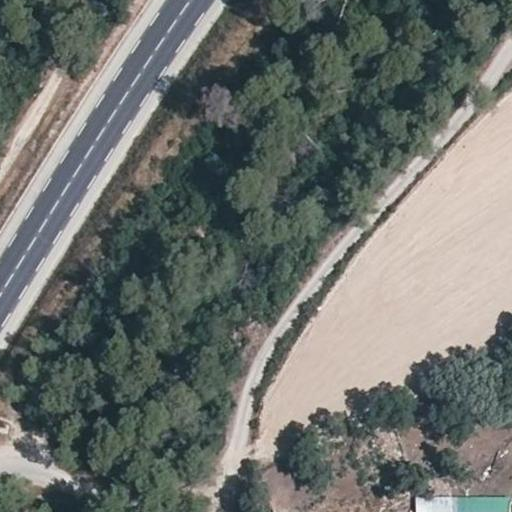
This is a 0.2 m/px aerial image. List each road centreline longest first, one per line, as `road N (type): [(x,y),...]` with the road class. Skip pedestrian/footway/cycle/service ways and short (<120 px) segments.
road 1 (primary): [(0,301),(142,66),(193,0)]
road 2 (track): [(88,0),(0,170)]
road 3 (unclassified): [(0,471),(11,465),(146,511)]
